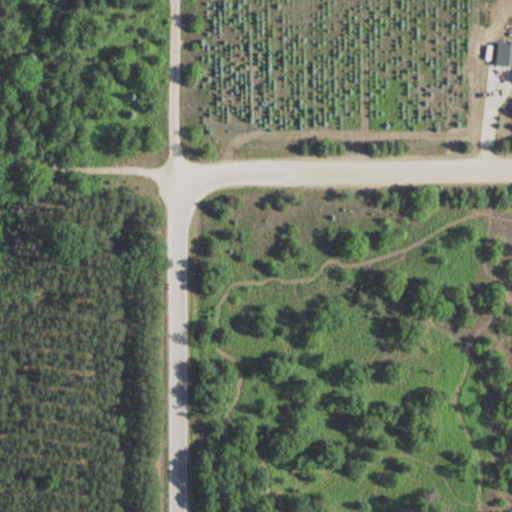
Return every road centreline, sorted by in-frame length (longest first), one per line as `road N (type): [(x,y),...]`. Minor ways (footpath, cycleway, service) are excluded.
road 1 (residential): [(171,511),(176,174)]
road 2 (residential): [(511,169),(176,174)]
road 3 (track): [(176,174),(0,165)]
road 4 (track): [(176,174),(168,0)]
